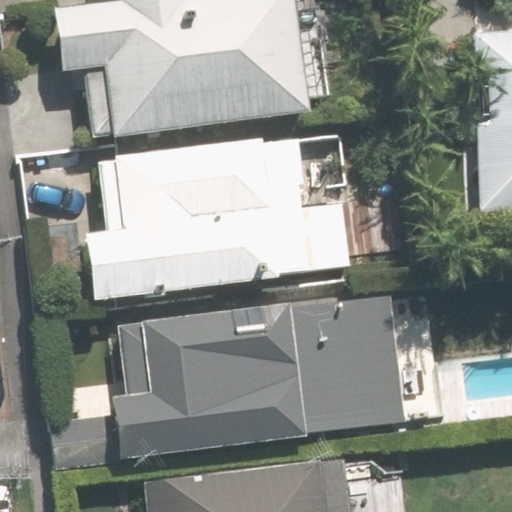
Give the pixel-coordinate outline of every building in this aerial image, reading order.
[(94,134),(314,108),(300,0),(100,0),(57,5),(65,69),(86,66),(94,134)] [(511,26),(476,28),(480,209),(511,208),(511,26)] [(87,230),(94,295),(340,266),(332,202),(305,205),(297,132),(98,155),(106,228),(87,230)] [(114,391),(121,455),(408,421),(392,287),(117,320),(125,390),(114,391)] [(353,511),(347,456),(145,480),(148,511),(353,511)]
